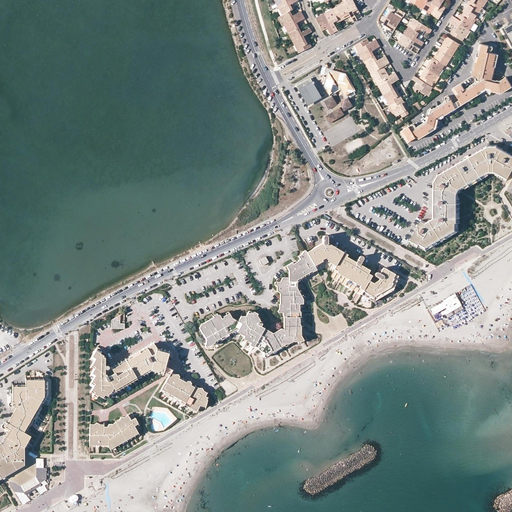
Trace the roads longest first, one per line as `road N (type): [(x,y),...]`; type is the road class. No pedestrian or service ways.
road 1 (unclassified): [(0,368),(103,305),(298,215)]
road 2 (residential): [(372,22),(406,73),(455,0)]
road 3 (residential): [(379,180),(511,111)]
